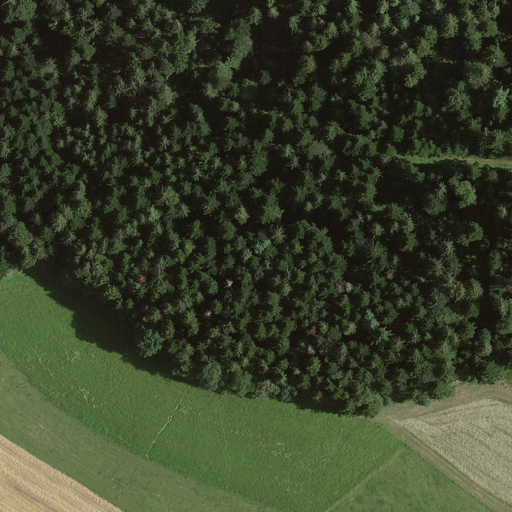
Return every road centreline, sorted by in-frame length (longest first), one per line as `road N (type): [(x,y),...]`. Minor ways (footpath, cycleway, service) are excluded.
road 1 (track): [(460,0),(300,93),(267,146),(250,198),(273,300),(300,336),(360,380),(401,398),(480,382),(511,388)]
road 2 (track): [(267,146),(511,165)]
